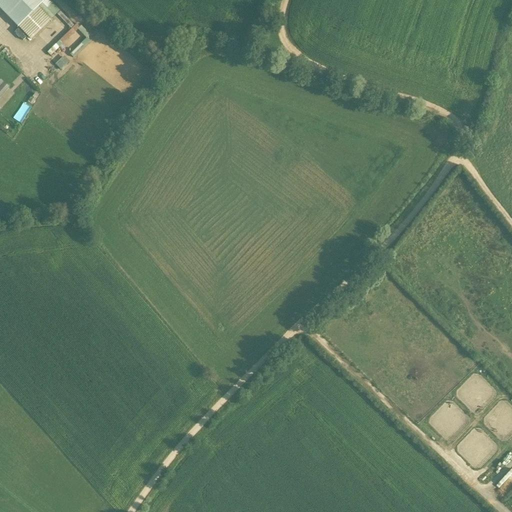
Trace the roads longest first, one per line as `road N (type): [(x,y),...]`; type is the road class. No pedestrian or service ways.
road 1 (track): [(130,511),(182,443),(370,261),(457,156)]
road 2 (track): [(457,156),(453,118),(291,52),(280,22),(286,0)]
